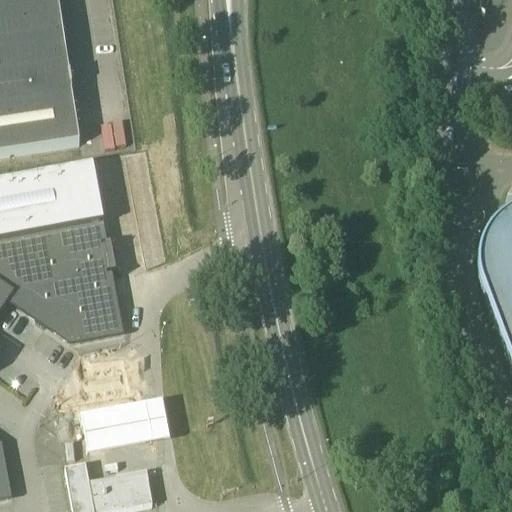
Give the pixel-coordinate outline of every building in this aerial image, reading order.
[(0,0),(0,161),(79,149),(71,92),(57,0),(0,0)] [(480,256),(477,269),(478,282),(481,295),(494,330),(499,342),(501,349),(503,352),(511,377),(511,194),(511,195),(509,199),(507,203),(506,208),(505,212),(505,216),(505,217),(506,220),(507,221),(494,232),(493,233),(485,244),(480,256)] [(0,247),(0,258),(9,306),(36,325),(35,327),(43,332),(45,330),(70,348),(121,338),(100,229),(0,247)] [(0,319),(9,306),(0,258),(0,319)] [(88,472),(170,457),(163,416),(80,431),(88,472)] [(0,503),(8,502),(0,457),(0,503)] [(149,490),(148,482),(147,477),(89,487),(86,469),(63,474),(70,511),(143,511),(152,510),(148,491),(149,490)]
